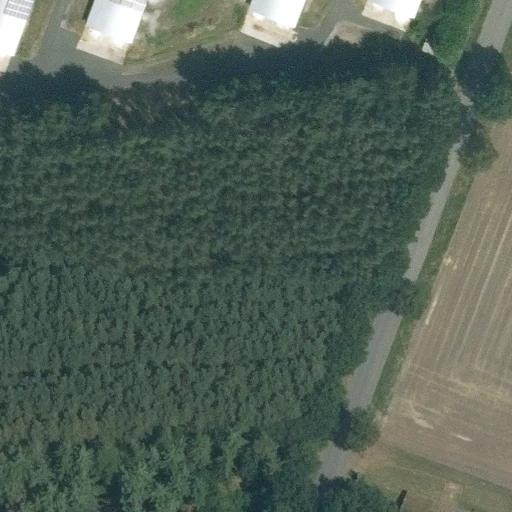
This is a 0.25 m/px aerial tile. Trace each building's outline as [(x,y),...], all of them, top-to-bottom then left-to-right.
[(0,0),(0,58),(10,62),(33,0),(0,0)] [(96,0),(84,34),(130,50),(148,0),(96,0)] [(255,0),(249,17),(295,34),(307,0),(255,0)] [(368,0),(366,7),(411,24),(419,0),(368,0)] [(458,511),(405,494),(399,511),(458,511)]
